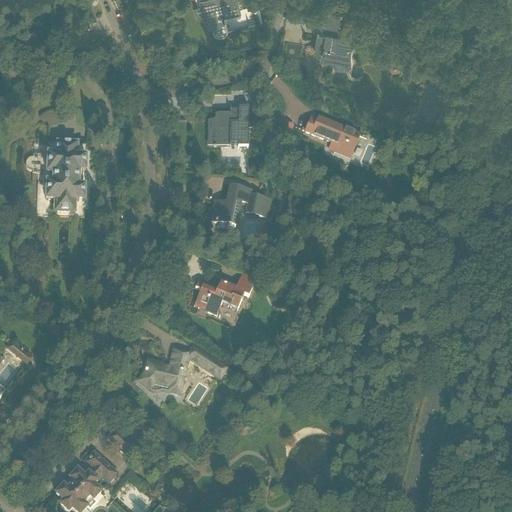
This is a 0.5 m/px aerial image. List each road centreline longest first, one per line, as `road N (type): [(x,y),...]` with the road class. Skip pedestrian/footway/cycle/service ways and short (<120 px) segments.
road 1 (secondary): [(407,511),(511,78)]
road 2 (residential): [(0,457),(88,348),(121,293),(150,184),(143,99)]
road 3 (residential): [(143,99),(265,72),(281,3)]
